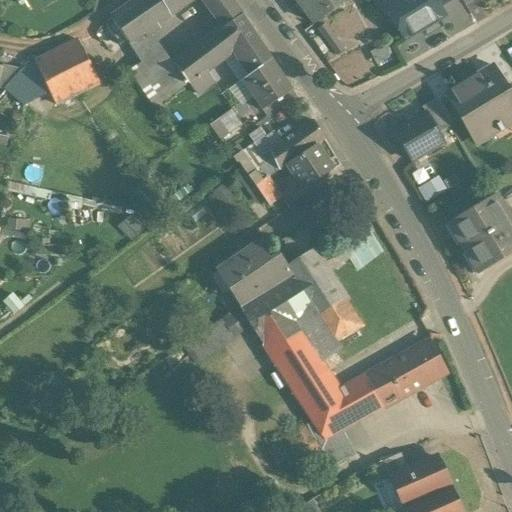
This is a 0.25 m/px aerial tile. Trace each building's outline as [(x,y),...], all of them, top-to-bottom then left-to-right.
[(220,28),(174,66),(150,31),(170,17),(158,0),(139,0),(112,19),(143,64),(167,100),(188,85),(205,72),(234,50),(221,32),(224,27),(242,17),(229,0),(223,0),(211,9),(220,28)] [(158,0),(170,17),(193,0),(158,0)] [(205,0),(211,9),(223,0),(205,0)] [(295,0),(312,24),(346,0),(295,0)] [(387,0),(382,3),(380,11),(384,18),(392,20),(405,40),(421,31),(425,32),(434,27),(435,22),(442,18),(437,9),(431,0),(387,0)] [(452,0),(431,0),(437,9),(452,0)] [(242,17),(224,27),(221,32),(234,50),(238,56),(259,42),(242,17)] [(79,41),(40,61),(34,64),(39,71),(54,106),(98,84),(79,41)] [(259,42),(238,56),(250,76),(271,61),(259,42)] [(291,91),(271,61),(250,76),(242,82),(262,111),(291,91)] [(167,100),(143,64),(130,73),(154,108),(167,100)] [(21,72),(2,68),(0,73),(0,88),(5,90),(6,90),(21,72)] [(511,102),(510,99),(491,68),(447,95),(458,114),(465,110),(482,138),(511,119),(511,102)] [(205,72),(188,85),(196,95),(213,82),(205,72)] [(449,127),(434,101),(421,108),(424,115),(426,114),(438,134),(449,127)] [(465,110),(458,114),(475,142),(482,138),(465,110)] [(231,113),(217,123),(222,130),(228,126),(236,120),(231,113)] [(438,134),(426,114),(424,115),(394,132),(412,163),(443,144),(438,134)] [(222,130),(217,123),(210,128),(215,135),(222,130)] [(313,123),(262,157),(268,165),(261,170),(266,181),(267,180),(286,167),(316,146),(324,140),(313,123)] [(254,144),(232,159),(236,165),(238,163),(256,188),(266,181),(261,170),(268,165),(262,157),(254,144)] [(316,146),(286,167),(291,174),(286,178),(292,188),(298,184),(302,191),(332,171),(316,146)] [(280,198),(267,180),(266,181),(256,188),(268,206),(280,198)] [(511,223),(495,195),(446,224),(476,275),(511,253),(511,223)] [(296,238),(285,238),(286,251),(277,257),(284,269),(310,252),(309,232),(296,231),(296,238)] [(258,246),(218,272),(241,308),(290,278),(284,269),(277,257),(269,263),(258,246)] [(325,272),(318,262),(312,251),(310,252),(284,269),(290,278),(241,308),(238,310),(222,321),(234,338),(250,327),(305,412),(342,392),(317,353),(359,327),(356,322),(346,306),(325,272)] [(222,321),(183,347),(196,364),(234,338),(222,321)] [(342,392),(305,412),(312,423),(312,424),(323,440),(341,430),(445,373),(429,344),(342,392)] [(341,430),(323,440),(312,424),(306,427),(313,440),(314,445),(318,453),(321,452),(330,468),(355,455),(341,430)] [(400,455),(372,467),(379,483),(393,477),(392,476),(406,470),(400,455)] [(456,511),(433,458),(406,470),(392,476),(393,477),(408,511),(456,511)]
